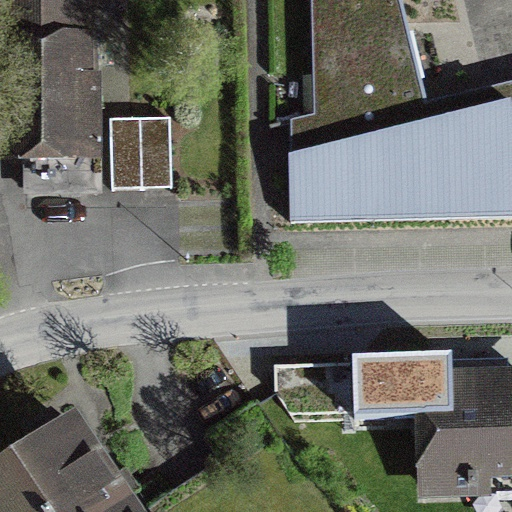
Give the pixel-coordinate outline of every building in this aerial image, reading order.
[(0,0),(0,16),(1,40),(9,39),(11,150),(27,150),(28,191),(98,191),(94,37),(85,37),(83,0),(0,0)] [(511,82),(427,104),(401,0),(310,0),(312,75),(336,74),(337,110),(313,116),(318,152),(290,158),(291,223),(511,217),(511,82)] [(112,190),(172,189),(170,119),(110,121),(112,190)] [(430,490),(480,489),(479,471),(511,470),(511,380),(427,383),(430,490)] [(120,499),(72,428),(0,476),(0,511),(136,511),(126,496),(120,499)]
